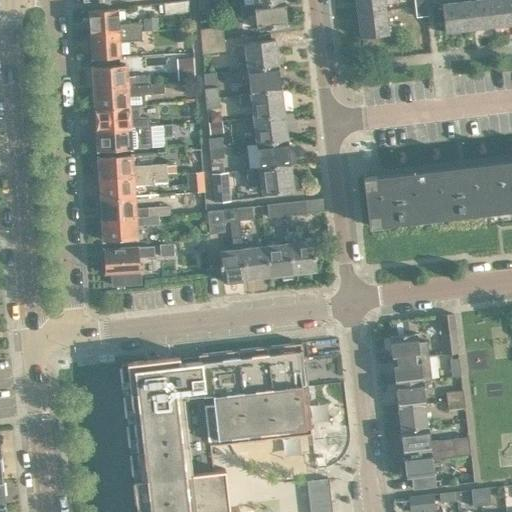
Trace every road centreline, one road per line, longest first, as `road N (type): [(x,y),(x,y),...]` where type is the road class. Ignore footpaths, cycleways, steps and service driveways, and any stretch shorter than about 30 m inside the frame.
road 1 (residential): [(30,345),(7,71),(9,0)]
road 2 (residential): [(75,340),(58,0)]
road 3 (residential): [(75,340),(353,305)]
road 4 (residential): [(353,305),(376,511)]
road 5 (residential): [(332,120),(353,305)]
road 6 (residential): [(511,99),(332,120)]
road 7 (residential): [(46,511),(30,345)]
road 8 (residential): [(353,305),(511,286)]
road 9 (residential): [(316,0),(332,120)]
